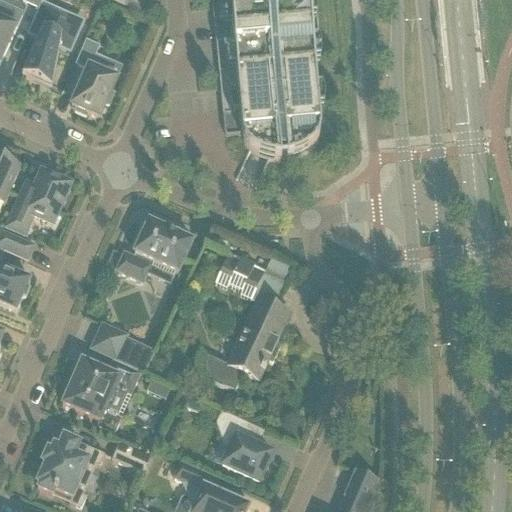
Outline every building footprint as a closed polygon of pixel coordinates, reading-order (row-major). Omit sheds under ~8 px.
[(42,0),(24,0),(22,5),(37,11),(42,0)] [(106,0),(140,15),(138,0),(106,0)] [(210,0),(224,134),(224,135),(224,136),(225,137),(226,137),(227,138),(241,136),(242,140),(243,143),(245,145),(246,147),(248,149),(250,151),(252,153),(256,156),(259,158),(261,159),(266,161),(270,162),(274,163),(279,163),(285,163),(290,161),(294,160),(298,158),(303,155),(307,152),(309,150),(311,146),(313,144),(314,142),(316,139),(317,135),(318,133),(319,129),(310,35),(314,34),(316,34),(317,33),(317,32),(318,31),(318,30),(314,0),(210,0)] [(56,15),(57,11),(41,4),(26,37),(41,44),(25,80),(51,91),(58,50),(67,54),(80,25),(56,15)] [(0,65),(22,16),(0,5),(0,65)] [(95,56),(99,48),(86,42),(75,67),(87,73),(71,109),(75,111),(74,114),(85,119),(87,116),(99,121),(105,107),(108,108),(113,97),(110,95),(116,83),(102,76),(108,62),(95,56)] [(2,158),(0,161),(0,204),(3,206),(19,170),(15,168),(16,164),(2,158)] [(52,227),(69,187),(41,175),(35,189),(26,185),(7,227),(26,235),(33,218),(52,227)] [(150,226),(148,225),(141,240),(138,239),(133,251),(135,252),(133,257),(138,259),(136,264),(124,258),(116,274),(141,286),(150,265),(176,277),(191,246),(189,245),(175,239),(176,238),(164,232),(163,233),(150,226)] [(27,264),(33,249),(1,235),(0,235),(0,252),(2,254),(3,253),(27,264)] [(0,258),(2,254),(0,252),(0,309),(15,316),(22,301),(25,301),(29,292),(27,289),(29,284),(0,271),(0,258)] [(251,304),(263,279),(226,262),(214,287),(226,293),(228,289),(241,295),(239,299),(251,304)] [(275,346),(288,317),(258,303),(249,321),(227,368),(207,359),(206,363),(206,367),(206,371),(207,375),(209,379),(211,382),(214,385),(217,388),(219,388),(235,394),(243,377),(257,384),(262,373),(264,374),(265,371),(264,370),(266,364),(272,367),(280,349),(275,346)] [(119,353),(126,339),(102,328),(90,352),(114,363),(113,364),(140,377),(144,378),(149,366),(148,365),(148,366),(119,353)] [(81,365),(61,409),(98,425),(96,430),(114,438),(121,421),(130,400),(140,377),(113,364),(112,364),(106,376),(81,365)] [(197,418),(203,405),(184,397),(178,409),(197,418)] [(257,451),(264,434),(221,414),(215,427),(227,459),(221,470),(258,486),(271,457),(257,451)] [(99,470),(104,458),(62,439),(58,450),(53,448),(50,454),(46,452),(41,466),(44,467),(36,486),(39,488),(37,492),(52,499),(54,494),(70,502),(68,506),(81,511),(86,499),(75,494),(88,465),(99,470)] [(145,478),(152,462),(118,447),(111,463),(145,478)] [(211,494),(217,482),(180,466),(173,482),(182,486),(192,511),(247,511),(248,511),(211,494)] [(342,500),(337,511),(366,511),(367,510),(371,511),(375,511),(379,484),(375,483),(356,474),(354,473),(342,500)] [(141,497),(137,501),(137,506),(141,509),(146,509),(149,505),(149,501),(145,497),(141,497)]
